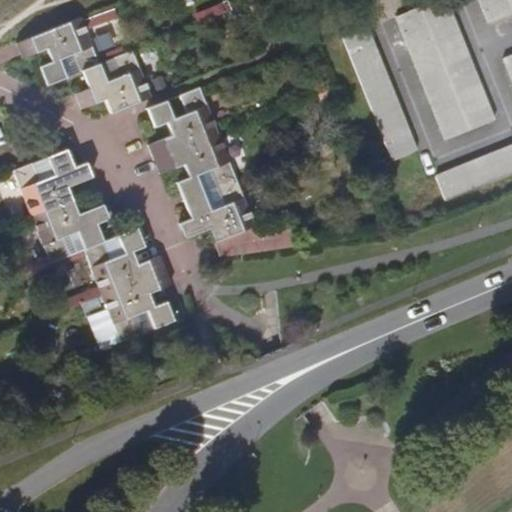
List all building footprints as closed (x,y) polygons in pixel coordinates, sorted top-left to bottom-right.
[(424,19),(449,9),(444,0),(436,0),(419,7),(424,19)] [(477,0),(482,11),(507,0),(477,0)] [(487,22),(511,13),(507,0),(482,11),(487,22)] [(424,19),(419,7),(395,16),(400,28),(424,19)] [(429,32),(453,21),(449,9),(424,19),(429,32)] [(80,18),(17,43),(21,56),(24,56),(45,48),(49,60),(38,65),(46,85),(81,71),(98,63),(80,18)] [(429,32),(424,19),(400,28),(405,41),(429,32)] [(433,44),(458,33),(453,21),(429,32),(433,44)] [(347,49),(372,39),(368,28),(343,37),(347,49)] [(433,44),(429,32),(405,41),(410,54),(433,44)] [(463,46),(458,33),(433,44),(438,56),(463,46)] [(352,62),(377,52),(372,39),(347,49),(352,62)] [(438,56),(433,44),(410,54),(415,66),(438,56)] [(463,46),(438,56),(443,69),(468,59),(463,46)] [(110,114),(148,97),(131,50),(98,63),(81,71),(87,88),(75,94),(80,108),(104,100),(110,114)] [(357,74),(382,64),(377,52),(352,62),(357,74)] [(511,82),(511,55),(502,59),(511,82)] [(420,78),(443,69),(438,56),(415,66),(420,78)] [(443,69),(448,80),(473,70),(468,59),(443,69)] [(362,86),(387,77),(382,64),(357,74),(362,86)] [(425,90),(448,80),(443,69),(420,78),(425,90)] [(453,92),(477,82),(473,70),(448,80),(453,92)] [(367,99),(392,90),(387,77),(362,86),(367,99)] [(430,102),(453,92),(448,80),(425,90),(430,102)] [(453,92),(458,104),(483,95),(477,82),(453,92)] [(199,87),(145,108),(152,126),(167,122),(171,135),(147,145),(153,158),(217,133),(199,87)] [(372,110),(396,101),(392,90),(367,99),(372,110)] [(434,113),(458,104),(453,92),(430,102),(434,113)] [(463,117),(488,107),(483,95),(458,104),(463,117)] [(377,123),(401,113),(396,101),(372,110),(377,123)] [(440,126),(463,117),(458,104),(434,113),(440,126)] [(463,117),(468,130),(492,120),(488,107),(463,117)] [(381,134),(406,125),(401,113),(377,123),(381,134)] [(445,139),(468,130),(463,117),(440,126),(445,139)] [(386,148),(411,138),(406,125),(381,134),(386,148)] [(153,158),(158,172),(182,164),(187,177),(176,182),(183,200),(235,179),(217,133),(153,158)] [(416,151),(411,138),(386,148),(391,160),(416,151)] [(511,173),(511,152),(510,146),(497,151),(507,175),(511,173)] [(18,168),(13,170),(31,215),(69,198),(65,186),(89,176),(84,163),(73,167),(66,149),(18,168)] [(507,175),(497,151),(485,156),(494,181),(507,175)] [(494,181),(485,156),(473,161),(482,185),(494,181)] [(482,185),(473,161),(461,165),(470,190),(482,185)] [(470,190),(461,165),(448,171),(458,195),(470,190)] [(458,195),(448,171),(436,175),(445,200),(458,195)] [(183,238),(193,234),(208,228),(219,257),(294,246),(287,229),(258,233),(256,232),(235,179),(183,200),(189,219),(178,223),(183,238)] [(106,219),(101,205),(76,214),(69,198),(31,215),(49,263),(83,249),(102,241),(95,224),(106,219)] [(142,246),(135,227),(102,241),(83,249),(102,295),(164,270),(159,256),(148,261),(135,267),(129,252),(142,246)] [(170,284),(164,270),(102,295),(120,342),(172,320),(165,302),(151,307),(147,293),(170,284)]
